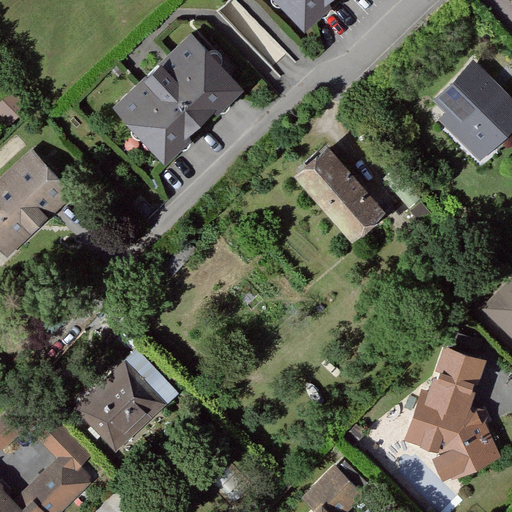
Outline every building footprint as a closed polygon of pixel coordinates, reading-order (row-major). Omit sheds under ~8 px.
[(311,0),(303,8),(296,0),(282,0),(303,21),(325,0),(311,0)] [(159,62),(147,74),(151,78),(144,84),(140,81),(116,103),(134,122),(141,115),(164,140),(179,125),(183,128),(211,102),(208,98),(224,84),(200,59),(207,52),(190,33),(167,56),(170,59),(163,66),(159,62)] [(141,115),(134,122),(162,153),(238,84),(207,52),(200,59),(224,84),(208,98),(211,102),(183,128),(179,125),(164,140),(141,115)] [(511,114),(471,70),(439,98),(451,111),(442,118),(458,135),(467,128),(481,144),(511,116),(511,114)] [(467,128),(458,135),(473,152),(481,144),(467,128)] [(326,148),(301,170),(351,227),(376,204),(326,148)] [(71,193),(71,191),(33,152),(0,182),(0,244),(1,245),(25,223),(32,230),(71,193)] [(25,223),(1,245),(8,252),(32,230),(25,223)] [(511,284),(491,306),(511,326),(511,284)] [(428,425),(424,438),(442,443),(444,448),(441,456),(445,465),(452,467),(453,469),(494,450),(481,420),(475,407),(464,403),(465,399),(480,356),(450,344),(433,393),(426,390),(415,421),(428,425)] [(120,365),(78,405),(112,440),(114,439),(158,398),(162,401),(175,390),(174,388),(132,345),(120,356),(124,360),(120,365)] [(28,385),(0,410),(0,439),(21,420),(34,433),(55,415),(28,385)] [(485,410),(475,407),(481,420),(485,410)] [(55,415),(34,433),(55,456),(67,469),(86,451),(55,415)] [(411,433),(424,438),(428,425),(415,421),(411,433)] [(443,471),(452,467),(445,465),(441,456),(444,448),(442,443),(432,448),(443,471)] [(0,511),(46,511),(78,480),(67,469),(55,456),(6,501),(0,495),(0,511)] [(333,511),(341,505),(359,487),(335,462),(305,491),(317,504),(308,511),(333,511)]
